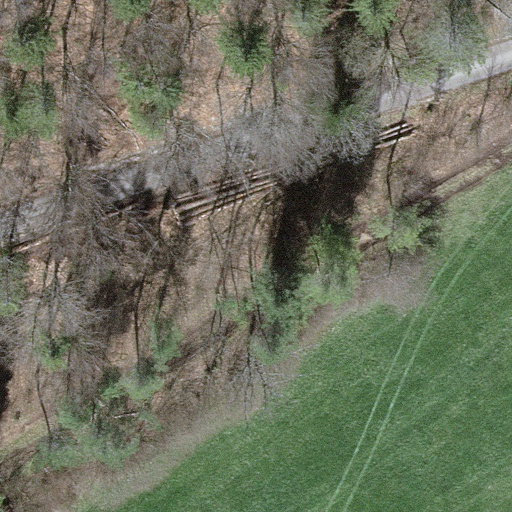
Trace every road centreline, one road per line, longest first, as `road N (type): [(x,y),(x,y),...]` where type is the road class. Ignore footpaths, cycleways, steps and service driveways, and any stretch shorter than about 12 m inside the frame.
road 1 (track): [(511,155),(0,472)]
road 2 (unclassified): [(511,52),(0,237)]
